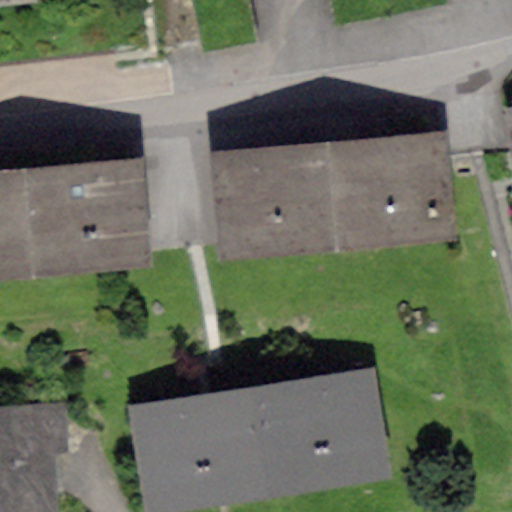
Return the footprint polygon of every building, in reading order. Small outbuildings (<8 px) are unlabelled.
[(248,0),(190,0),(200,44),(256,32),(248,0)] [(390,6),(388,0),(329,0),(333,17),(390,6)] [(225,155),(232,233),(436,215),(429,137),(225,155)] [(0,252),(132,241),(125,164),(0,174),(0,252)] [(150,406),(162,483),(365,452),(353,375),(150,406)] [(0,402),(0,511),(49,511),(43,439),(59,437),(56,399),(0,402)]
